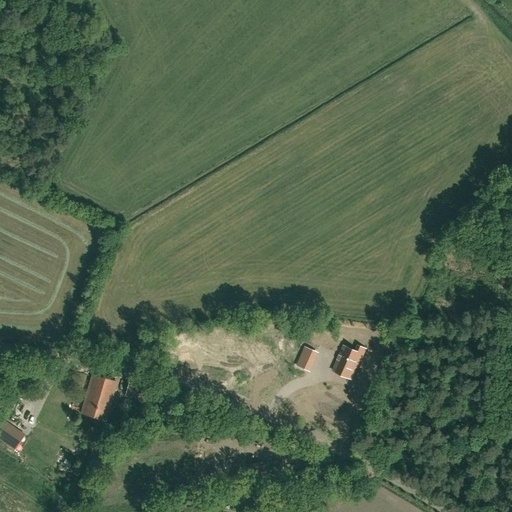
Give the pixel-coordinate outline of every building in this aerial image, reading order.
[(366,350),(357,346),(355,352),(343,346),(332,371),(339,374),(344,376),(351,379),(355,372),(358,364),(360,360),(361,360),(366,350)] [(297,366),(308,371),(311,363),(316,352),(305,347),(300,358),(297,366)] [(104,420),(115,382),(93,375),(82,414),(104,420)] [(24,435),(0,417),(0,439),(14,450),(24,435)] [(251,482),(267,479),(264,461),(248,464),(251,482)] [(283,482),(272,484),(275,502),(287,500),(283,482)]
